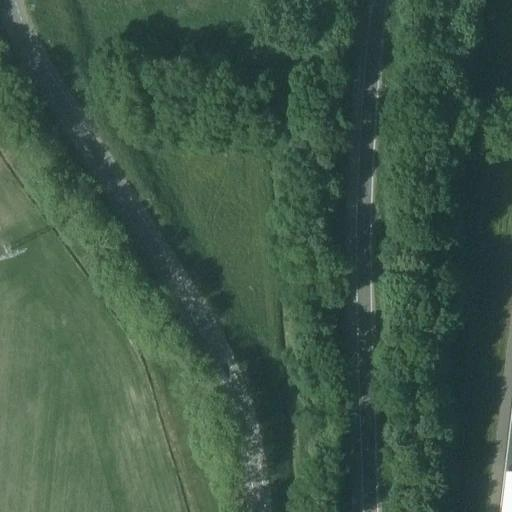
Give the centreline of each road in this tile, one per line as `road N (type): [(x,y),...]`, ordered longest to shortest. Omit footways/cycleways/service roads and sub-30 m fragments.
road 1 (unclassified): [(257,511),(244,423),(218,354),(33,59),(6,0)]
road 2 (motorway): [(377,0),(363,244),(370,511)]
